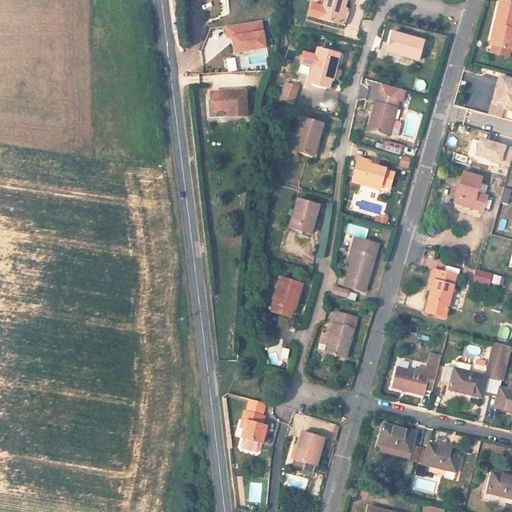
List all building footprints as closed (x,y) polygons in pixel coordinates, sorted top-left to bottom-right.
[(338,25),(343,9),(345,0),(324,0),(322,8),(311,5),(308,16),(319,19),(338,25)] [(511,3),(500,1),(490,44),(511,49),(511,35),(510,35),(511,29),(511,28),(511,3)] [(343,9),(338,25),(342,26),(346,10),(343,9)] [(260,22),(224,25),(226,54),(262,52),(260,22)] [(387,51),(388,51),(410,57),(425,62),(430,44),(392,33),(387,51)] [(333,67),(336,68),(340,55),(317,49),(315,56),(310,76),(308,83),(327,89),(329,80),(333,67)] [(410,57),(388,51),(387,55),(409,61),(410,57)] [(297,73),(310,76),(315,56),(303,53),(297,73)] [(511,80),(500,78),(493,103),(492,102),(489,115),(500,118),(503,109),(511,111),(511,80)] [(380,84),(377,94),(367,129),(388,135),(393,119),(398,100),(402,101),(405,91),(380,84)] [(297,90),(284,86),(280,101),(293,104),(297,90)] [(245,92),(210,93),(211,110),(228,110),(229,117),(246,116),(245,92)] [(301,118),(296,135),(291,151),(313,157),(322,124),(301,118)] [(399,121),(393,119),(388,135),(395,137),(397,136),(400,124),(399,121)] [(291,151),(296,135),(290,133),(285,149),(291,151)] [(387,143),(385,150),(399,155),(402,147),(387,143)] [(481,165),(484,156),(470,152),(467,162),(481,165)] [(400,156),(396,168),(408,172),(412,160),(400,156)] [(385,169),(376,166),(367,164),(368,160),(359,158),(352,182),(361,185),(362,181),(380,186),(389,188),(393,174),(385,171),(385,169)] [(454,204),(482,212),(487,196),(476,192),(481,178),(463,173),(454,204)] [(362,181),(361,185),(379,190),(380,186),(362,181)] [(487,196),(482,212),(488,214),(492,197),(487,196)] [(289,228),(310,234),(318,205),(297,200),(289,228)] [(374,214),(372,220),(384,224),(386,217),(374,214)] [(347,262),(351,263),(358,240),(354,239),(347,262)] [(378,245),(358,240),(351,263),(344,286),(364,291),(378,245)] [(473,269),(470,282),(488,285),(490,272),(473,269)] [(455,277),(436,272),(425,313),(445,318),(455,277)] [(492,274),(489,283),(497,286),(500,277),(492,274)] [(270,311),(287,317),(293,296),(297,297),(301,285),(279,279),(270,311)] [(347,291),(334,288),(332,293),(345,297),(347,291)] [(293,296),(287,317),(290,317),(292,309),(294,309),(297,297),(293,296)] [(325,353),(345,358),(355,318),(335,313),(330,333),(325,353)] [(326,335),(322,335),(318,350),(325,353),(330,333),(327,332),(326,335)] [(502,345),(495,343),(489,364),(497,365),(502,345)] [(468,345),(467,353),(478,355),(480,347),(468,345)] [(509,347),(502,345),(497,365),(493,379),(501,380),(509,347)] [(397,368),(392,388),(422,396),(424,389),(432,391),(439,362),(427,359),(425,370),(421,369),(416,368),(416,372),(397,368)] [(456,360),(454,366),(467,370),(469,364),(456,360)] [(494,408),(511,412),(511,383),(510,383),(508,390),(499,387),(501,380),(493,379),(497,365),(489,364),(486,362),(484,371),(487,372),(486,377),(446,367),(442,382),(450,384),(448,390),(481,398),(482,392),(497,396),(494,408)] [(225,398),(222,398),(228,448),(231,448),(225,398)] [(260,443),(261,444),(265,426),(261,425),(263,416),(244,411),(239,427),(244,429),(241,438),(242,438),(260,443)] [(456,472),(460,451),(428,443),(426,450),(412,446),(415,432),(383,424),(378,446),(409,453),(407,459),(404,473),(423,477),(426,465),(456,472)] [(302,432),(298,447),(294,460),(315,466),(323,438),(302,432)] [(260,443),(242,438),(240,447),(241,449),(255,453),(258,452),(260,443)] [(409,453),(378,446),(377,452),(407,459),(409,453)] [(511,499),(511,477),(492,472),(487,493),(511,499)] [(347,496),(355,498),(357,490),(349,487),(347,496)]
